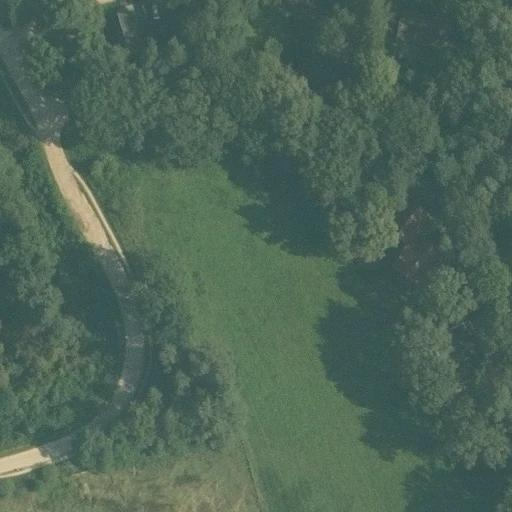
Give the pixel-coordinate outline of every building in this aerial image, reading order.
[(329,24),(319,0),(286,0),(299,35),(329,24)] [(170,14),(173,45),(176,45),(177,45),(177,51),(181,53),(198,52),(201,48),(201,42),(204,42),(203,31),(209,30),(207,10),(170,14)] [(433,13),(431,20),(403,13),(395,42),(440,53),(448,17),(433,13)] [(102,51),(108,49),(111,60),(141,51),(132,21),(96,32),(102,51)] [(146,26),(152,40),(164,36),(159,21),(146,26)] [(156,58),(152,40),(142,43),(147,60),(156,58)] [(299,87),(298,98),(328,102),(332,71),(295,67),(292,86),(299,87)] [(344,67),(342,96),(354,97),(356,68),(344,67)] [(387,232),(409,250),(390,274),(420,298),(438,275),(447,282),(454,273),(415,242),(414,244),(411,242),(425,225),(405,209),(387,232)] [(446,357),(460,388),(489,374),(476,345),(446,357)]
